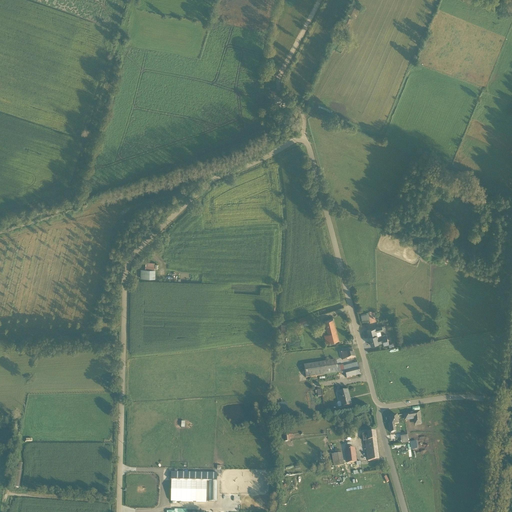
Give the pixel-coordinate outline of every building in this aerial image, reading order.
[(360,6),(351,2),(347,13),(355,16),(360,6)] [(340,47),(344,37),(338,35),(334,44),(340,47)] [(384,220),(399,207),(393,200),(378,214),(384,220)] [(120,201),(108,204),(110,212),(122,209),(120,201)] [(440,253),(429,248),(426,253),(437,258),(440,253)] [(155,269),(140,269),(140,278),(154,278),(155,269)] [(368,312),(360,314),(362,320),(369,319),(368,312)] [(298,319),(300,327),(309,324),(307,316),(298,319)] [(324,321),(327,334),(324,335),(326,343),(338,340),(333,319),(324,321)] [(377,336),(376,331),(386,329),(385,325),(366,329),(370,345),(378,343),(378,342),(383,341),(384,345),(389,344),(386,333),(377,336)] [(355,359),(352,346),(342,348),(343,351),(338,352),(341,362),(355,359)] [(345,375),(346,380),(360,376),(357,364),(344,368),(343,367),(336,368),(336,362),(305,367),(307,380),(338,375),(338,376),(345,375)] [(351,406),(347,392),(337,394),(339,404),(337,404),(338,409),(351,406)] [(283,417),(296,415),(295,403),(277,405),(279,421),(283,421),(283,417)] [(413,415),(404,416),(405,422),(414,420),(415,426),(421,426),(420,419),(421,419),(420,413),(413,414),(413,415)] [(400,435),(397,417),(390,419),(391,425),(389,425),(391,435),(395,434),(395,436),(400,435)] [(379,461),(376,434),(362,436),(363,442),(365,442),(367,462),(379,461)] [(357,464),(355,450),(346,451),(347,465),(357,464)] [(342,454),(331,456),(333,468),(344,467),(342,454)] [(217,475),(172,474),(171,503),(216,504),(217,475)]
